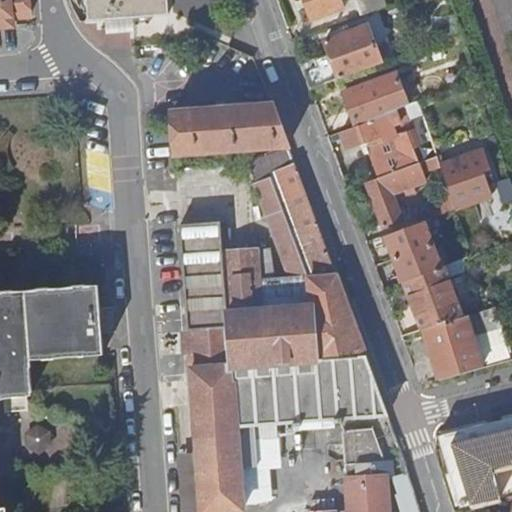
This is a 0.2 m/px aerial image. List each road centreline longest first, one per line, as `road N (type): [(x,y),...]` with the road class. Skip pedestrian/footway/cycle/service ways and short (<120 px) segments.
road 1 (residential): [(156,511),(126,113),(117,88),(75,56)]
road 2 (residential): [(412,421),(256,0)]
